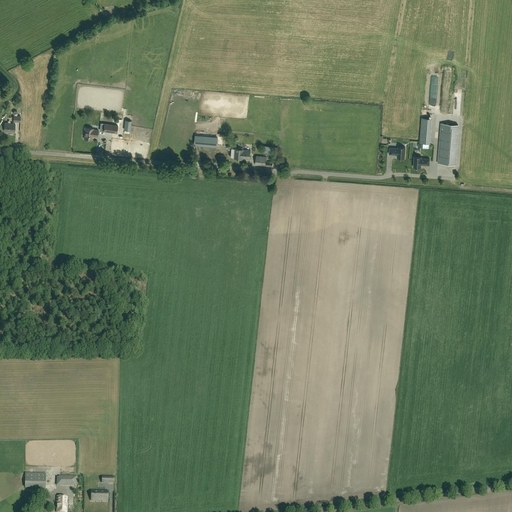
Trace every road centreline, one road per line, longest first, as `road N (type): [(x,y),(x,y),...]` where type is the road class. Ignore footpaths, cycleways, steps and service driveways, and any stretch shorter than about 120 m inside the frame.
road 1 (unclassified): [(279,173),(0,149)]
road 2 (unclassified): [(308,511),(511,485)]
